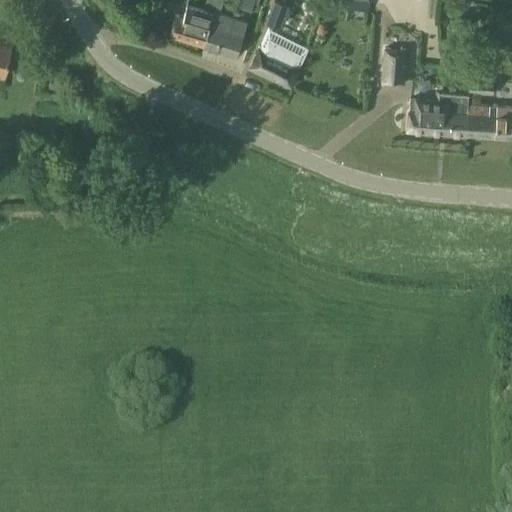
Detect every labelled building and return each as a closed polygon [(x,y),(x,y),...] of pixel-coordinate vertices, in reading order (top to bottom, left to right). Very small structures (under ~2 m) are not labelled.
[(235,56),(242,37),(247,20),(220,11),(223,0),(206,0),(204,9),(214,11),(203,45),(203,46),(235,56)] [(256,10),(259,0),(238,0),(237,4),(256,10)] [(280,25),(288,2),(282,0),(272,0),(265,20),(280,25)] [(369,11),(369,0),(345,0),(344,9),(369,11)] [(204,10),(191,6),(188,18),(176,15),(170,35),(203,45),(214,11),(204,9),(204,10)] [(291,86),(300,66),(299,66),(308,47),(269,29),(261,47),(259,47),(250,66),(291,86)] [(0,74),(4,75),(13,35),(0,32),(0,74)] [(384,46),(381,82),(404,84),(407,48),(384,46)] [(491,92),(492,80),(471,78),(468,111),(467,111),(466,133),(511,136),(511,106),(479,104),(480,92),(491,92)] [(466,133),(467,111),(456,110),(457,103),(409,100),(407,130),(466,133)]
